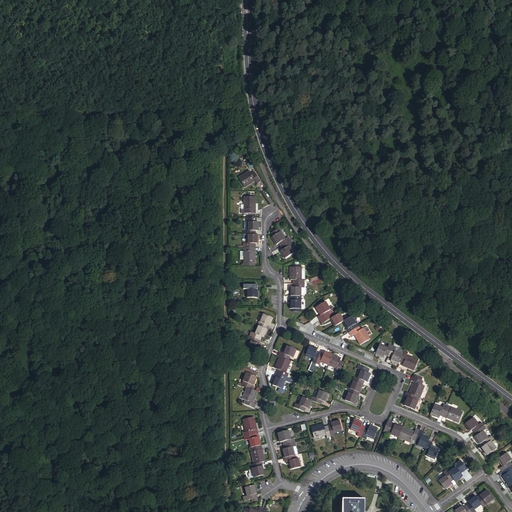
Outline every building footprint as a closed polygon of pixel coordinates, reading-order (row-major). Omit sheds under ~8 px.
[(246,167),(238,173),(246,184),(254,179),(256,181),(259,179),(251,168),(248,170),(246,167)] [(252,195),(241,195),(241,212),(252,211),(252,195)] [(240,229),(240,233),(244,233),(252,233),(252,229),(255,229),(255,221),(243,221),(244,229),(240,229)] [(279,237),(282,241),(292,234),(289,230),(286,232),(282,225),(272,232),(277,239),(279,237)] [(240,242),(241,247),(252,247),(252,242),(255,242),(255,233),(252,233),(244,233),(244,242),(240,242)] [(292,234),(282,241),(285,244),(282,246),(286,253),(296,246),(292,240),(294,238),(292,234)] [(252,247),(241,247),(241,262),(253,262),(252,247)] [(293,276),(293,281),(304,281),(304,277),(300,277),(301,265),(289,264),(289,276),(293,276)] [(304,281),(293,281),(293,284),(289,284),(288,294),(299,294),(300,285),(304,286),(304,281)] [(253,285),(240,285),(240,289),(244,289),(244,301),(256,301),(256,289),(253,289),(253,285)] [(299,306),(299,294),(288,294),(288,305),(299,306)] [(315,314),(317,317),(326,311),(324,308),(328,306),(323,298),(313,304),(318,312),(315,314)] [(326,311),(317,317),(319,321),(326,316),(330,324),(341,317),(336,309),(328,314),(326,311)] [(255,324),(265,329),(271,317),(260,312),(255,324)] [(339,320),(346,331),(356,325),(349,314),(339,320)] [(247,330),(246,334),(256,338),(258,334),(262,336),(265,329),(255,324),(252,332),(247,330)] [(356,325),(346,331),(348,334),(351,332),(358,343),(368,337),(361,326),(358,328),(356,325)] [(334,328),(329,331),(333,337),(338,334),(334,328)] [(256,338),(246,334),(244,337),(249,339),(245,346),(256,351),(259,343),(254,341),(256,338)] [(310,359),(314,361),(319,351),(314,348),(316,345),(306,341),(302,352),(311,356),(310,359)] [(386,354),(391,343),(389,342),(387,345),(379,341),(374,353),(382,356),(384,353),(386,354)] [(277,350),(276,354),(279,355),(287,359),(289,355),(292,357),(296,348),(284,343),(281,351),(277,350)] [(396,345),(391,343),(386,354),(391,356),(389,359),(398,363),(400,359),(403,351),(395,348),(396,345)] [(320,360),(329,363),(333,352),(324,348),(323,352),(319,351),(314,361),(319,363),(320,360)] [(405,348),(403,351),(400,359),(404,361),(403,364),(413,369),(418,358),(407,353),(408,350),(405,348)] [(333,352),(329,363),(337,367),(336,370),(340,372),(345,361),(340,359),(342,356),(333,352)] [(278,368),(276,373),(288,378),(290,373),(286,372),(291,360),(287,359),(279,355),(274,367),(278,368)] [(355,375),(363,378),(366,380),(370,371),(366,370),(368,366),(357,361),(355,366),(358,367),(355,375)] [(247,372),(242,384),(246,386),(253,389),(258,377),(247,372)] [(288,378),(276,373),(272,384),(283,389),(288,378)] [(352,374),(347,387),(358,391),(363,378),(355,375),(352,374)] [(415,395),(419,396),(424,385),(419,383),(421,379),(411,375),(409,379),(413,380),(408,392),(415,395)] [(257,391),(253,389),(246,386),(241,397),(245,399),(243,402),(254,407),(255,403),(252,402),(257,391)] [(331,392),(319,387),(315,395),(312,394),(311,398),(315,400),(322,403),(323,399),(327,401),(331,392)] [(358,391),(347,387),(342,398),(353,403),(358,391)] [(408,392),(405,391),(403,394),(406,396),(403,404),(414,408),(417,400),(414,399),(415,395),(408,392)] [(315,400),(311,398),(304,396),(301,404),(298,402),(296,406),(308,410),(309,407),(312,408),(315,400)] [(438,412),(442,413),(446,403),(442,401),(440,405),(434,402),(430,412),(437,415),(438,412)] [(446,403),(442,413),(456,419),(460,408),(446,403)] [(474,424),(476,428),(486,421),(483,417),(480,419),(475,412),(465,419),(471,427),(474,424)] [(327,423),(330,435),(334,434),(333,431),(342,428),(339,417),(330,419),(331,422),(327,423)] [(239,431),(240,436),(252,432),(251,428),(255,427),(252,418),(240,422),(243,430),(239,431)] [(355,435),(360,437),(364,426),(360,425),(361,421),(353,418),(349,429),(356,432),(355,435)] [(385,430),(397,436),(401,425),(390,420),(385,430)] [(326,436),(330,435),(327,423),(323,424),(322,421),(310,424),(313,436),(325,432),(326,436)] [(486,421),(476,428),(479,431),(476,433),(482,441),(485,439),(491,434),(486,427),(489,424),(486,421)] [(364,426),(360,437),(363,439),(365,435),(372,438),(377,428),(369,424),(368,428),(364,426)] [(401,425),(397,436),(408,440),(409,437),(413,439),(418,428),(413,426),(412,430),(401,425)] [(418,428),(413,439),(417,440),(415,443),(425,447),(428,440),(429,437),(420,433),(421,430),(418,428)] [(284,443),(295,440),(294,436),(290,437),(288,429),(277,432),(279,440),(283,439),(284,443)] [(252,432),(240,436),(242,439),(245,438),(248,448),(259,444),(257,435),(253,436),(252,432)] [(497,436),(494,432),(491,434),(485,439),(487,443),(484,445),(490,452),(499,445),(494,438),(497,436)] [(296,443),(295,440),(284,443),(285,446),(281,447),(283,456),(294,453),(292,444),(296,443)] [(425,447),(423,451),(427,453),(426,457),(433,460),(438,449),(430,446),(432,442),(428,440),(425,447)] [(259,444),(248,448),(252,463),(260,461),(264,459),(259,444)] [(502,465),(505,468),(511,462),(511,457),(511,458),(511,457),(511,449),(511,448),(501,456),(506,462),(502,465)] [(295,456),(294,453),(283,456),(284,459),(286,459),(288,467),(300,464),(298,455),(295,456)] [(452,476),(454,479),(461,473),(459,471),(465,466),(457,457),(451,462),(453,465),(447,470),(452,476)] [(260,461),(252,463),(249,464),(252,476),(263,473),(260,461)] [(452,476),(447,470),(444,467),(441,469),(444,472),(437,478),(444,487),(451,481),(449,478),(452,476)] [(253,483),(241,486),(244,495),(241,496),(242,500),(249,498),(250,502),(257,500),(255,492),(256,491),(253,483)] [(483,503),(484,506),(495,499),(488,489),(478,496),(483,503)] [(466,504),(472,511),(476,511),(477,511),(475,508),(483,503),(478,496),(476,493),(468,499),(470,502),(466,504)] [(365,511),(366,499),(342,499),(342,511),(365,511)] [(260,511),(263,503),(260,502),(259,507),(251,505),(250,507),(246,505),(243,511),(260,511)] [(263,503),(260,511),(277,511),(265,509),(266,504),(263,503)] [(472,511),(466,504),(464,506),(462,503),(455,508),(457,511),(472,511)]
